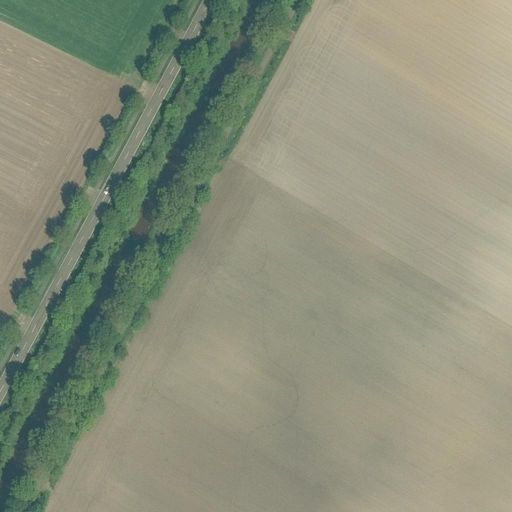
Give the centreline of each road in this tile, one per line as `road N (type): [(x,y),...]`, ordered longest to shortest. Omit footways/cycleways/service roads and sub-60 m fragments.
road 1 (unclassified): [(289,0),(15,511)]
road 2 (tertiary): [(0,393),(210,0)]
